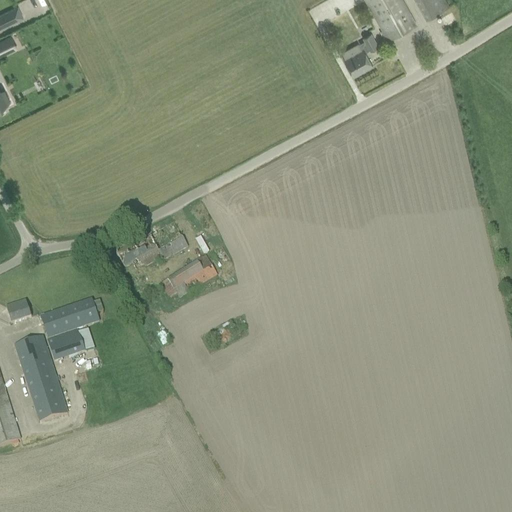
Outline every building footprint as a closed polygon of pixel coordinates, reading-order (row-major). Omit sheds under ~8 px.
[(366,0),(389,40),(417,24),(403,0),(366,0)] [(415,0),(427,19),(449,6),(445,0),(415,0)] [(0,23),(2,28),(24,17),(18,7),(0,15),(0,23)] [(345,59),(353,74),(364,68),(365,69),(373,65),(366,52),(371,49),(371,50),(378,46),(371,33),(364,37),(366,40),(360,43),(363,49),(362,49),(359,43),(342,52),(345,59)] [(9,38),(0,42),(0,46),(4,54),(14,49),(9,38)] [(116,255),(121,263),(124,269),(132,264),(134,267),(124,273),(130,283),(139,278),(135,270),(144,265),(145,268),(161,259),(163,262),(187,248),(174,223),(116,255)] [(199,237),(194,240),(203,255),(208,252),(199,237)] [(180,299),(217,276),(206,259),(162,286),(170,299),(176,295),(180,299)] [(40,317),(43,327),(47,338),(98,321),(91,300),(40,317)] [(25,302),(5,309),(11,325),(31,318),(25,302)] [(47,341),(55,366),(84,356),(83,354),(94,350),(88,332),(78,335),(77,331),(47,341)] [(43,338),(14,347),(39,423),(67,414),(43,338)] [(0,446),(20,440),(0,377),(0,446)]
